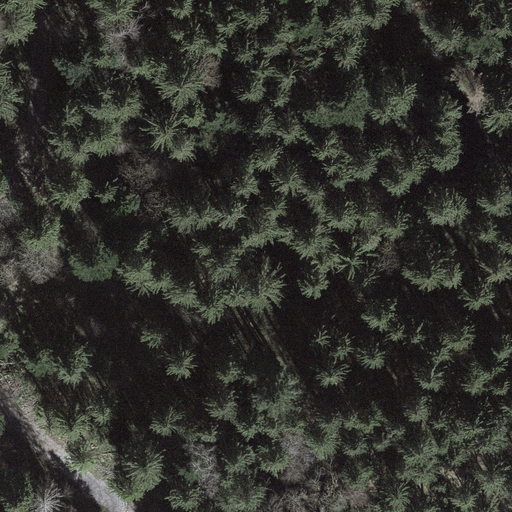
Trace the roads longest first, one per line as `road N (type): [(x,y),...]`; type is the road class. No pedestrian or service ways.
road 1 (track): [(0,186),(23,150),(40,0)]
road 2 (track): [(116,511),(0,404)]
